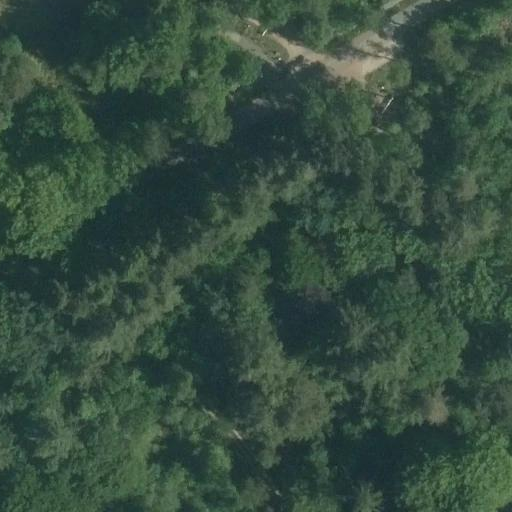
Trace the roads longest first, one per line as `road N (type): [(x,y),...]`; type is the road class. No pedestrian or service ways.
road 1 (tertiary): [(0,255),(440,0)]
road 2 (track): [(22,243),(48,278),(203,401),(287,511)]
road 3 (track): [(441,142),(262,19),(221,0)]
